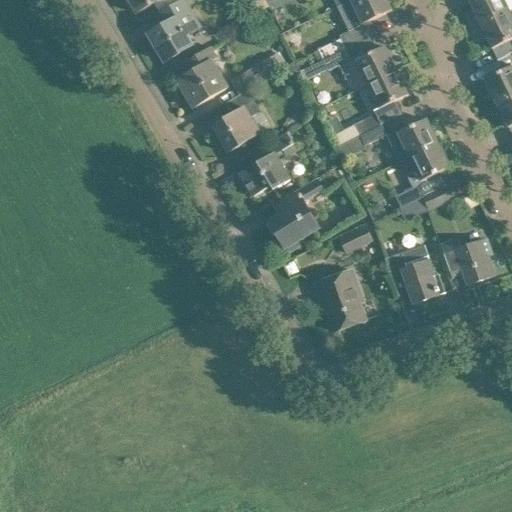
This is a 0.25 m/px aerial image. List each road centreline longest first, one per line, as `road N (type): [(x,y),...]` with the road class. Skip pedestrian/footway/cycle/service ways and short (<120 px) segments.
road 1 (residential): [(313,372),(84,0)]
road 2 (residential): [(511,232),(444,86),(435,32),(419,0)]
road 3 (unclassified): [(313,372),(337,381),(511,319)]
